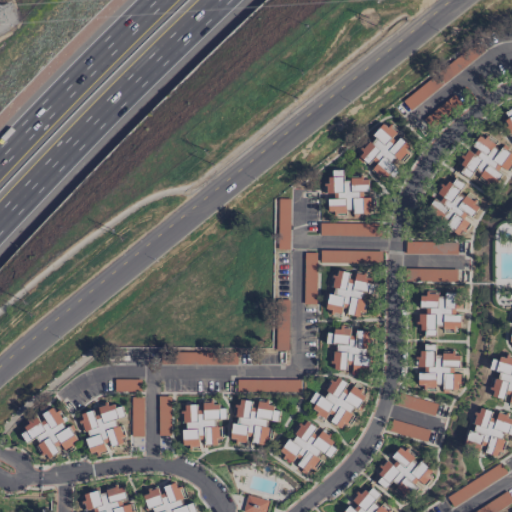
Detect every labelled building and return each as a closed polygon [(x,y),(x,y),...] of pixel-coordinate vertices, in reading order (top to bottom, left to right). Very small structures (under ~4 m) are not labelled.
[(472,60),(466,51),(454,60),(461,68),(472,60)] [(401,98),(408,109),(441,88),(435,78),(401,98)] [(423,118),(429,127),(460,105),(454,96),(423,118)] [(511,109),(497,117),(507,137),(511,134),(511,109)] [(355,159),(369,169),(385,180),(410,144),(381,124),(355,159)] [(494,186),(503,170),(506,172),(511,162),(511,154),(479,136),(458,172),(472,180),(475,174),(494,186)] [(329,213),(346,213),(346,214),(370,213),(370,195),(368,195),(368,178),(343,179),(343,170),(333,170),(334,177),(325,177),(325,194),(328,194),(329,213)] [(426,211),(435,218),(436,219),(452,232),(459,235),(467,226),(468,223),(473,218),(478,206),(471,199),(459,194),(463,185),(456,179),(446,175),(438,184),(435,193),(432,199),(426,211)] [(278,208),(289,208),(289,198),(278,199),(278,208)] [(289,215),(278,215),(277,249),(288,249),(289,215)] [(319,235),(379,236),(379,224),(319,223),(319,235)] [(457,254),(457,240),(404,240),(405,255),(457,254)] [(381,251),(320,250),(319,262),(381,264),(381,251)] [(303,304),(315,304),(316,253),(304,253),(303,304)] [(456,269),(409,269),(409,281),(456,282),(456,269)] [(326,311),(332,312),(341,315),(352,315),(359,317),(363,306),(363,292),(367,293),(371,278),(354,272),(349,273),(342,271),(336,271),(332,285),(332,289),(326,311)] [(418,337),(436,336),(435,322),(441,322),(442,331),(460,329),(459,314),(455,315),(454,309),(461,309),(460,292),(446,293),(415,295),(418,337)] [(368,373),(368,356),(367,356),(368,333),(350,332),(350,327),(338,327),(338,332),(328,331),(327,344),(334,344),(333,368),(352,369),(351,372),(368,373)] [(417,390),(438,390),(459,389),(459,371),(459,353),(435,354),(435,344),(416,344),(417,390)] [(491,396),(504,399),(507,389),(511,390),(508,403),(511,404),(511,360),(493,356),(490,370),(497,371),(491,396)] [(307,404),(319,419),(342,429),(359,414),(367,391),(338,377),(326,381),(315,391),(307,404)] [(140,379),(114,379),(114,392),(140,391),(140,379)] [(237,392),(300,392),(300,380),(237,380),(237,392)] [(433,416),(437,403),(404,394),(400,406),(433,416)] [(170,435),(170,396),(158,396),(158,435),(170,435)] [(264,446),(267,420),(277,421),(279,411),(272,410),(273,403),(255,401),(237,399),(234,424),(231,423),(229,441),(264,446)] [(92,454),(124,443),(116,419),(124,416),(121,406),(114,408),(112,402),(95,408),(95,409),(79,414),(92,454)] [(183,448),(201,448),(201,444),(217,445),(218,419),(225,419),(226,408),(218,408),(218,402),(200,402),(200,403),(185,403),(184,410),(183,448)] [(45,458),(77,443),(69,426),(64,428),(55,407),(27,420),(30,426),(20,431),(26,443),(35,438),(45,458)] [(468,444),(479,446),(478,452),(498,457),(504,433),(511,434),(511,424),(511,418),(511,416),(494,412),(476,407),(468,444)] [(278,457),(293,465),(292,466),(308,474),(320,452),(330,457),(338,444),(316,432),(318,428),(300,418),(278,457)] [(373,474),(400,445),(419,457),(434,473),(407,501),(387,492),(373,474)] [(446,496),(453,506),(506,473),(500,463),(446,496)] [(82,495),(85,511),(87,511),(88,511),(131,511),(129,502),(127,502),(123,484),(106,489),(82,495)] [(181,505),(178,484),(143,489),(145,511),(151,510),(151,511),(194,511),(194,503),(181,505)] [(385,511),(373,502),(379,494),(371,488),(366,495),(358,489),(346,504),(348,505),(343,511),(385,511)] [(472,511),(495,511),(511,502),(511,500),(506,491),(472,511)] [(242,511),(264,511),(268,500),(247,494),(242,511)]
